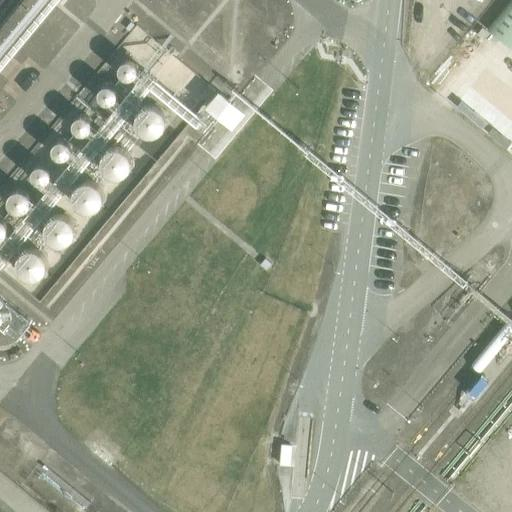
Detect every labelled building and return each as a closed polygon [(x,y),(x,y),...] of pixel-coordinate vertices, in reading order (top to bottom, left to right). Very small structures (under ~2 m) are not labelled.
[(511,48),(511,0),(488,29),(511,48)] [(137,87),(137,86),(136,80),(133,75),(129,72),(123,70),(119,70),(115,71),(109,75),(106,80),(104,86),(106,93),(109,98),(113,101),(119,103),(126,102),(129,101),(132,98),(136,93),(137,87)] [(89,142),(88,136),(85,130),(80,126),(74,125),(68,126),(65,127),(61,130),(58,134),(56,141),(57,148),(61,154),(67,157),(72,158),(78,157),(84,154),(88,148),(89,142)] [(157,149),(157,148),(156,141),(153,136),(147,133),(142,131),(136,132),(133,133),(129,136),(126,141),(124,147),(125,154),(128,159),(132,162),(135,164),(140,165),(146,164),(152,160),(156,155),(157,149)] [(46,193),(44,186),(41,181),(39,179),(35,177),(29,176),(23,177),(18,180),(14,185),(13,191),(13,198),(15,201),(17,204),(22,208),(28,209),(34,208),(38,206),(41,204),(44,199),(46,193)] [(116,195),(115,189),(111,184),(108,181),(105,179),(100,178),(93,179),(88,182),(84,188),(83,194),(83,198),(84,201),(87,206),(92,210),(98,211),(104,210),(107,209),(111,207),(114,201),(116,195)] [(11,242),(11,241),(9,235),(6,230),(0,226),(0,225),(0,256),(5,254),(9,248),(11,242)] [(76,248),(75,241),(72,236),(66,232),(61,231),(53,232),(48,236),(45,240),(43,247),(44,254),(47,259),(50,261),(54,263),(60,264),(65,263),(71,260),(75,254),(76,248)] [(39,293),(39,292),(37,285),(34,279),(31,277),(26,275),(19,274),(16,274),(12,276),(7,279),(3,286),(2,293),(2,296),(3,300),(7,305),(13,309),(19,311),(23,311),(27,310),(33,306),(37,300),(39,293)] [(482,376),(469,390),(476,397),(489,382),(482,376)] [(285,446),(284,468),(293,469),(294,447),(285,446)]
